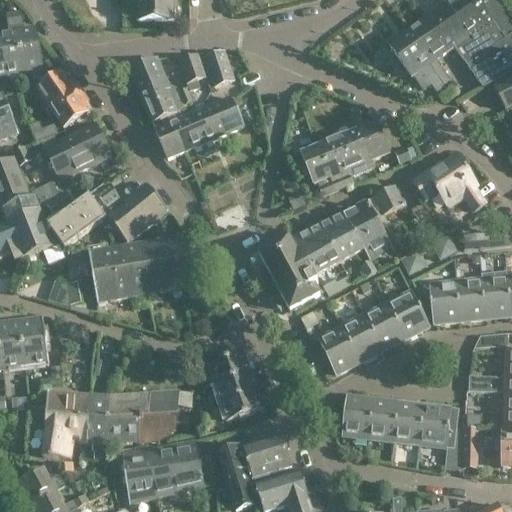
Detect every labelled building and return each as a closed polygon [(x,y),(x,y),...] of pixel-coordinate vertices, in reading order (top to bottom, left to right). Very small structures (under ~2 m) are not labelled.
[(138,0),(139,22),(173,22),(172,0),(138,0)] [(511,29),(499,2),(497,0),(441,0),(446,6),(432,16),(437,23),(434,25),(439,32),(442,29),(456,48),(454,50),(482,91),(511,74),(511,29)] [(34,30),(23,32),(22,26),(23,26),(21,14),(13,15),(23,75),(42,72),(34,30)] [(23,75),(13,15),(6,16),(8,28),(9,34),(0,35),(0,42),(6,78),(23,75)] [(432,16),(413,29),(436,62),(454,50),(456,48),(442,29),(439,32),(434,25),(437,23),(432,16)] [(449,81),(436,62),(413,29),(388,46),(411,79),(411,78),(421,93),(430,87),(437,97),(446,91),(442,86),(449,81)] [(242,84),(234,55),(215,60),(222,89),(242,84)] [(206,80),(200,61),(198,57),(179,64),(189,94),(199,91),(197,83),(206,80)] [(169,89),(157,60),(129,72),(152,126),(177,115),(192,102),(187,91),(179,94),(178,92),(171,89),(169,89)] [(61,73),(32,82),(37,90),(63,129),(86,114),(87,115),(91,112),(84,101),(80,102),(77,98),(80,94),(73,83),(69,86),(61,74),(61,73)] [(505,112),(511,108),(511,78),(493,89),(494,92),(493,92),(503,110),(504,109),(505,112)] [(207,85),(210,94),(222,89),(218,80),(207,85)] [(0,142),(17,136),(3,96),(0,97),(0,142)] [(198,113),(182,120),(154,132),(167,162),(243,130),(230,100),(205,110),(203,106),(196,109),(198,113)] [(371,112),(368,119),(376,123),(375,123),(377,126),(388,120),(371,112)] [(352,187),(349,180),(372,170),(370,164),(389,156),(377,126),(375,123),(300,154),(314,187),(330,181),(331,185),(319,190),(322,199),(352,187)] [(111,159),(95,126),(69,139),(85,172),(111,159)] [(44,151),(59,184),(85,172),(69,139),(44,151)] [(15,154),(22,168),(33,163),(27,149),(15,154)] [(407,151),(401,153),(405,164),(411,161),(407,151)] [(485,207),(474,190),(477,188),(456,157),(431,174),(430,173),(413,184),(425,203),(437,195),(447,210),(464,199),(474,214),(485,207)] [(0,253),(16,247),(21,261),(54,248),(46,230),(33,197),(29,199),(14,161),(0,165),(0,207),(6,223),(0,225),(0,253)] [(106,220),(107,220),(127,246),(168,214),(146,187),(118,209),(119,210),(106,220)] [(107,220),(106,220),(119,210),(118,209),(103,188),(46,230),(54,248),(61,246),(65,251),(107,220)] [(350,229),(364,253),(368,261),(390,250),(381,231),(388,228),(384,219),(404,209),(394,189),(372,200),(373,201),(366,205),(365,203),(341,215),(349,229),(350,229)] [(56,221),(77,206),(67,191),(45,206),(56,221)] [(302,194),(287,201),(292,212),(307,206),(302,194)] [(364,253),(350,229),(349,229),(341,215),(315,229),(336,269),(364,253)] [(293,240),(292,238),(289,239),(297,254),(301,251),(316,276),(319,275),(321,277),(336,269),(315,229),(293,240)] [(105,308),(105,304),(184,289),(185,293),(194,291),(186,238),(107,251),(107,247),(88,250),(89,255),(88,255),(97,305),(98,305),(99,309),(105,308)] [(301,251),(297,254),(289,239),(288,239),(258,255),(290,313),(320,297),(315,287),(317,286),(314,280),(321,277),(319,275),(316,276),(301,251)] [(441,243),(445,250),(452,246),(449,239),(441,243)] [(437,254),(445,250),(441,243),(434,246),(437,254)] [(452,246),(445,250),(449,258),(456,254),(452,246)] [(441,261),(449,258),(445,250),(437,254),(441,261)] [(410,258),(414,265),(421,262),(418,254),(410,258)] [(480,257),(470,258),(471,266),(480,265),(480,257)] [(414,265),(410,258),(402,261),(406,269),(414,265)] [(421,262),(414,265),(417,273),(425,269),(421,262)] [(364,281),(375,275),(369,264),(358,270),(364,281)] [(410,277),(417,273),(414,265),(406,269),(410,277)] [(483,282),(487,322),(511,319),(511,313),(508,279),(483,282)] [(335,282),(327,286),(333,297),(341,293),(335,282)] [(458,284),(462,324),(487,322),(483,282),(458,284)] [(90,283),(78,285),(79,295),(91,293),(90,283)] [(434,327),(462,324),(458,284),(430,287),(434,327)] [(79,295),(78,285),(67,287),(68,297),(79,295)] [(208,296),(207,288),(199,289),(200,297),(208,296)] [(428,330),(410,294),(387,306),(406,342),(428,330)] [(79,295),(68,297),(70,307),(81,305),(79,295)] [(365,317),(383,353),(406,342),(387,306),(365,317)] [(342,329),(360,365),(383,353),(365,317),(342,329)] [(49,367),(43,319),(19,322),(25,370),(49,367)] [(19,322),(0,324),(0,354),(2,373),(25,370),(19,322)] [(72,329),(59,330),(60,343),(72,342),(72,329)] [(317,341),(336,377),(360,365),(342,329),(317,341)] [(479,339),(473,352),(506,348),(505,337),(479,339)] [(244,356),(208,368),(214,387),(250,374),(244,356)] [(474,374),(493,373),(493,361),(474,362),(474,374)] [(59,369),(50,369),(51,381),(60,381),(59,369)] [(220,405),(257,392),(250,374),(214,387),(220,405)] [(227,423),(263,411),(257,392),(220,405),(227,423)] [(190,394),(108,399),(47,395),(45,438),(42,459),(70,461),(73,443),(90,446),(104,446),(138,444),(163,441),(176,432),(177,416),(189,416),(190,394)] [(511,394),(504,395),(503,432),(511,432),(511,394)] [(347,398),(342,438),(369,442),(374,402),(347,398)] [(395,445),(399,405),(374,402),(369,442),(395,445)] [(420,448),(425,408),(399,405),(395,445),(420,448)] [(448,431),(449,421),(450,411),(425,408),(420,448),(445,451),(447,441),(448,431)] [(450,411),(449,421),(457,422),(458,412),(450,411)] [(456,432),(457,422),(449,421),(448,431),(456,432)] [(456,432),(448,431),(447,441),(463,443),(464,433),(456,432)] [(463,443),(463,471),(477,471),(478,431),(464,431),(464,433),(463,443)] [(511,432),(503,432),(498,432),(498,439),(502,439),(502,470),(511,469),(511,432)] [(283,443),(282,439),(277,437),(241,448),(245,460),(242,461),(246,472),(250,471),(253,481),(291,470),(286,452),(288,450),(286,443),(283,443)] [(463,443),(447,441),(445,451),(446,451),(445,473),(463,474),(463,471),(463,443)] [(200,470),(194,443),(143,452),(145,463),(156,461),(157,467),(173,465),(175,476),(200,470)] [(242,461),(245,460),(241,448),(218,455),(235,511),(239,511),(255,507),(245,472),(246,472),(242,461)] [(96,449),(95,458),(104,458),(104,449),(96,449)] [(143,452),(141,452),(123,455),(130,507),(155,501),(153,484),(154,484),(153,476),(151,476),(150,472),(158,471),(157,467),(156,461),(145,463),(143,452)] [(155,501),(177,495),(204,490),(200,470),(175,476),(173,465),(157,467),(158,471),(150,472),(151,476),(153,476),(154,484),(153,484),(155,501)] [(72,466),(58,467),(60,476),(73,474),(72,466)] [(16,487),(28,509),(55,494),(43,472),(16,487)] [(308,502),(299,473),(255,487),(262,511),(275,511),(288,508),(308,502)] [(74,511),(76,511),(78,510),(73,502),(63,508),(55,494),(28,509),(29,511),(74,511)] [(73,502),(78,510),(89,504),(85,496),(73,502)] [(401,511),(400,500),(392,501),(393,511),(401,511)] [(311,511),(308,502),(288,508),(288,511),(311,511)]
